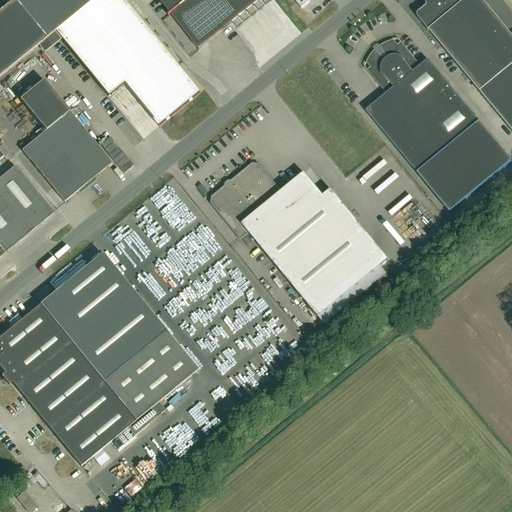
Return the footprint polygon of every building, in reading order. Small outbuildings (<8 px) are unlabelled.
[(0,77),(46,40),(55,32),(108,97),(123,84),(159,127),(200,94),(123,0),(14,0),(0,11),(0,77)] [(260,0),(158,0),(198,50),(260,0)] [(293,0),(301,9),(312,0),(293,0)] [(511,36),(481,0),(465,0),(464,0),(427,0),(427,1),(426,1),(426,2),(426,3),(426,4),(426,5),(426,6),(427,6),(419,13),(419,12),(418,13),(417,14),(417,15),(417,16),(417,17),(418,18),(428,31),(480,93),(511,131),(511,36)] [(420,66),(398,40),(396,40),(394,40),(392,41),(390,42),(387,42),(385,43),(383,44),(381,45),(380,46),(381,49),(377,53),(374,51),(373,52),(371,54),(370,56),(369,58),(368,60),(367,62),(366,64),(365,66),(364,68),(386,94),(366,111),(417,174),(449,213),(511,162),(479,122),(428,60),(420,66)] [(90,185),(91,184),(98,179),(96,176),(112,164),(44,81),(20,100),(45,131),(90,185)] [(90,185),(45,131),(22,151),(64,203),(79,190),(81,192),(90,185)] [(249,233),(318,318),(381,267),(362,244),(369,238),(331,191),(323,197),(304,174),(281,193),(258,165),(252,164),(231,182),(231,185),(228,187),(225,187),(212,198),(211,204),(241,240),(249,233)] [(15,166),(0,178),(0,257),(54,214),(15,166)] [(198,371),(165,332),(103,254),(33,311),(0,338),(0,368),(62,445),(81,467),(128,428),(134,436),(165,411),(159,403),(198,371)] [(21,475),(26,470),(23,466),(18,471),(21,475)] [(38,472),(33,477),(29,472),(10,489),(18,498),(17,498),(28,511),(31,511),(38,507),(25,492),(37,481),(43,488),(47,483),(38,472)]
